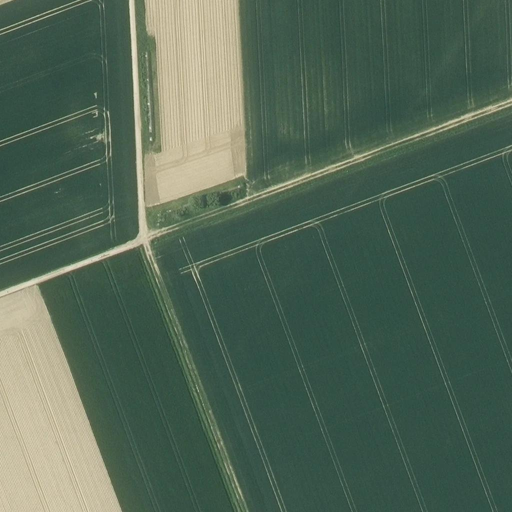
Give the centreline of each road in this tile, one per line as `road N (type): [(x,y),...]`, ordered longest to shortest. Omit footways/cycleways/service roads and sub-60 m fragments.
road 1 (track): [(511,103),(144,241)]
road 2 (track): [(244,511),(144,241)]
road 3 (track): [(132,0),(144,241)]
road 4 (track): [(144,241),(0,294)]
